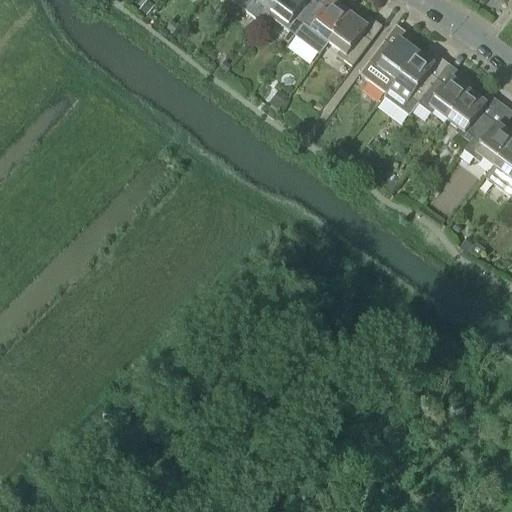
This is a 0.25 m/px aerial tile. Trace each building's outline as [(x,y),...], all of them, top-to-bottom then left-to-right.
[(237,8),(238,7),(264,27),(271,17),(276,9),(283,0),(242,0),(242,1),(236,8),(237,8)] [(283,0),(276,9),(271,17),(281,24),(279,26),(278,28),(290,37),(284,45),(289,48),(294,40),(300,33),(299,32),(318,7),(307,0),(283,0)] [(140,12),(146,18),(154,8),(147,3),(140,12)] [(328,47),(329,47),(350,19),(332,6),(326,14),(318,7),(299,32),(300,33),(294,40),(319,59),(328,47)] [(350,19),(329,47),(339,55),(336,59),(352,71),(370,47),(362,40),(368,32),(350,19)] [(178,29),(172,24),(167,31),(173,35),(178,29)] [(368,64),(359,77),(386,97),(395,85),(416,56),(398,43),(393,51),(383,44),(368,64)] [(418,108),(437,83),(428,77),(434,69),(416,56),(395,85),(384,100),(409,119),(418,108)] [(219,70),(226,75),(231,69),(224,64),(219,70)] [(447,123),(468,95),(450,81),(444,89),(437,83),(418,108),(434,120),(437,116),(447,123)] [(288,100),(279,93),(269,106),(278,113),(288,100)] [(470,147),(489,122),(480,115),(486,108),(468,95),(447,123),(457,131),(454,135),(469,146),(470,147)] [(493,170),(511,144),(511,139),(489,122),(470,147),(469,146),(463,154),(479,166),(482,162),(493,170)] [(511,144),(493,170),(485,181),(510,200),(511,197),(511,196),(511,144)] [(379,155),(372,149),(361,164),(369,169),(379,155)] [(400,181),(393,176),(382,190),(390,196),(400,181)] [(426,191),(417,204),(422,208),(431,195),(426,191)] [(475,245),(468,240),(459,252),(467,257),(469,254),(475,245)] [(485,252),(475,245),(469,254),(479,261),(485,252)]
